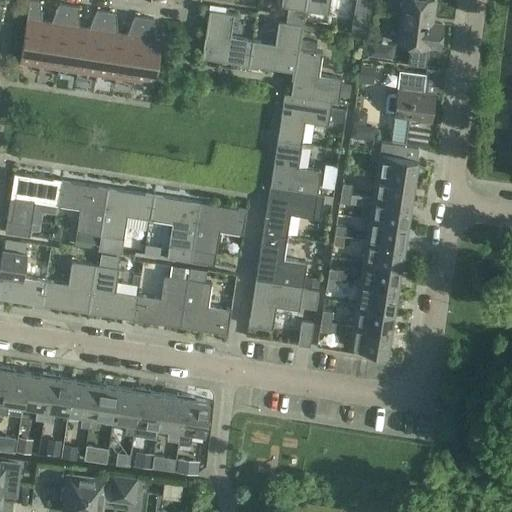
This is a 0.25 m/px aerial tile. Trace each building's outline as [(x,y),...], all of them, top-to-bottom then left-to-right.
[(38,65),(45,22),(40,21),(39,1),(33,0),(28,0),(18,62),(38,65)] [(283,94),(331,102),(337,103),(338,96),(340,83),(340,78),(318,75),(321,51),(315,50),(316,42),(300,40),(305,10),(327,13),(329,0),(280,0),(280,6),(287,7),(284,22),(278,21),(274,44),(229,37),(232,13),(208,11),(200,57),(293,71),(289,93),(283,92),(283,94)] [(403,0),(398,43),(409,45),(407,64),(426,66),(428,47),(428,45),(439,46),(442,24),(431,23),(433,0),(403,0)] [(58,68),(67,5),(58,4),(50,23),(45,22),(38,65),(58,68)] [(76,71),(83,28),(79,27),(77,7),(67,5),(58,68),(76,71)] [(96,74),(105,11),(95,10),(88,28),(83,28),(76,71),(96,74)] [(114,77),(121,34),(116,33),(115,13),(105,11),(96,74),(114,77)] [(353,14),(350,30),(363,32),(366,16),(353,14)] [(133,80),(143,17),(133,16),(125,35),(121,34),(114,77),(133,80)] [(143,17),(133,80),(153,83),(160,40),(154,39),(153,19),(143,17)] [(368,42),(366,56),(379,58),(380,44),(368,42)] [(374,66),(360,64),(358,82),(372,84),(374,66)] [(386,95),(384,108),(387,112),(393,113),(392,116),(393,116),(390,141),(404,142),(404,143),(426,146),(430,120),(434,93),(422,92),(423,86),(424,73),(398,70),(397,83),(396,88),(395,93),(389,92),(386,95)] [(340,83),(338,96),(349,97),(351,85),(340,83)] [(327,125),(331,102),(283,94),(276,140),(300,144),(304,121),(327,125)] [(330,106),(329,119),(341,121),(343,108),(330,106)] [(364,125),(366,113),(353,110),(352,123),(364,125)] [(297,166),(300,144),(276,140),(269,186),(316,193),(318,180),(320,170),(297,166)] [(379,144),(374,175),(413,181),(418,150),(379,144)] [(333,182),(334,172),(320,170),(318,180),(333,182)] [(56,205),(60,180),(13,172),(4,232),(29,235),(34,201),(56,205)] [(410,203),(413,181),(374,175),(371,196),(410,203)] [(99,235),(106,187),(68,182),(60,180),(56,205),(78,208),(75,231),(77,231),(97,234),(99,235)] [(340,192),(350,193),(352,183),(341,182),(340,192)] [(323,194),(316,193),(269,186),(262,232),(286,236),(289,213),(319,218),(322,202),(323,194)] [(149,219),(152,195),(106,187),(99,235),(100,235),(123,238),(126,216),(149,219)] [(348,203),(350,193),(340,192),(338,202),(348,203)] [(323,194),(322,202),(331,204),(332,196),(323,194)] [(190,260),(199,202),(152,195),(149,219),(171,222),(166,257),(190,260)] [(406,224),(410,203),(371,196),(367,218),(406,224)] [(199,202),(190,260),(213,264),(219,230),(242,233),(246,209),(199,202)] [(403,246),(406,224),(367,218),(364,239),(403,246)] [(333,235),(343,236),(345,226),(335,225),(333,235)] [(77,231),(74,245),(94,248),(97,234),(77,231)] [(283,258),(286,236),(262,232),(254,279),(302,286),(306,262),(283,258)] [(342,246),(343,236),(333,235),(332,245),(342,246)] [(23,252),(25,242),(6,239),(4,249),(23,252)] [(400,267),(403,246),(364,239),(360,261),(400,267)] [(144,244),(143,253),(158,255),(160,246),(144,244)] [(41,304),(45,280),(23,276),(26,253),(1,249),(0,255),(0,298),(32,303),(41,304)] [(133,319),(137,294),(115,291),(118,268),(116,267),(117,256),(100,254),(98,265),(96,264),(88,312),(133,319)] [(88,312),(96,264),(70,260),(67,283),(45,280),(41,304),(88,312)] [(396,289),(400,267),(360,261),(357,283),(396,289)] [(179,326),(187,278),(183,278),(184,267),(170,265),(168,276),(163,275),(159,298),(137,294),(133,319),(179,326)] [(326,278),(336,279),(338,269),(328,267),(326,278)] [(187,278),(179,326),(227,333),(231,309),(207,305),(211,282),(203,281),(204,274),(188,271),(187,278)] [(305,276),(303,285),(304,285),(318,287),(319,278),(305,276)] [(335,289),(336,279),(326,278),(325,287),(335,289)] [(298,310),(302,286),(254,279),(247,325),(271,329),(275,306),(298,310)] [(393,310),(396,289),(357,283),(354,304),(393,310)] [(389,332),(393,310),(354,304),(350,324),(350,325),(350,326),(389,332)] [(320,321),(330,322),(331,312),(322,311),(320,321)] [(308,346),(312,322),(301,320),(297,344),(308,346)] [(328,331),(330,322),(320,321),(318,330),(328,331)] [(346,334),(349,335),(347,347),(370,351),(369,354),(382,356),(382,353),(386,353),(389,332),(350,326),(350,325),(350,324),(345,323),(344,331),(346,334)] [(22,405),(27,373),(13,370),(13,368),(4,367),(0,392),(0,413),(5,414),(7,403),(22,405)] [(43,420),(50,374),(41,372),(41,375),(27,373),(22,405),(36,408),(34,419),(43,420)] [(67,412),(72,380),(58,377),(58,375),(50,374),(43,420),(51,421),(53,410),(67,412)] [(88,427),(95,381),(86,379),(86,382),(72,380),(67,412),(81,415),(79,426),(88,427)] [(112,419),(117,387),(103,384),(104,382),(95,381),(88,427),(96,428),(98,417),(112,419)] [(132,434),(140,388),(131,386),(131,389),(117,387),(112,419),(126,422),(124,433),(132,434)] [(157,426),(163,394),(148,391),(149,389),(140,388),(132,434),(155,438),(157,426)] [(177,441),(185,395),(176,393),(176,396),(163,394),(157,426),(171,428),(169,440),(177,441)] [(185,395),(177,441),(186,443),(188,431),(203,433),(208,401),(193,398),(194,396),(185,395)] [(0,450),(12,452),(15,437),(0,435),(0,450)] [(32,440),(18,437),(16,452),(30,454),(32,440)] [(61,441),(47,439),(45,453),(59,455),(61,441)] [(62,458),(75,459),(77,446),(63,444),(62,458)] [(85,444),(83,459),(84,459),(89,460),(96,460),(105,462),(107,447),(85,444)] [(117,452),(115,464),(127,465),(128,453),(117,452)] [(134,466),(151,468),(152,455),(135,453),(134,466)] [(151,468),(174,471),(176,459),(153,455),(151,468)] [(0,495),(17,497),(21,462),(0,459),(0,495)] [(177,460),(176,471),(181,471),(181,472),(196,473),(197,472),(198,462),(177,460)] [(134,503),(137,476),(110,473),(107,500),(134,503)] [(100,511),(104,480),(67,475),(65,488),(60,488),(59,498),(64,499),(62,511),(100,511)]
